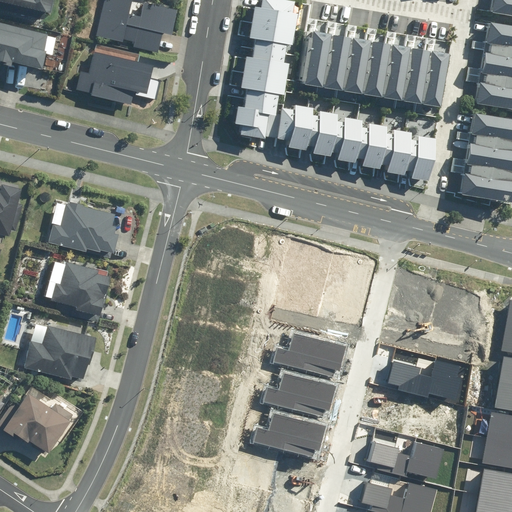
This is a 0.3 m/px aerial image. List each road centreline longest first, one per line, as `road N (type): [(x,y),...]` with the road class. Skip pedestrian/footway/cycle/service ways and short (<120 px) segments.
road 1 (residential): [(73,511),(128,400),(182,168)]
road 2 (residential): [(327,511),(400,228)]
road 3 (tertiary): [(182,168),(400,228)]
road 4 (residential): [(428,232),(463,16)]
road 5 (tertiary): [(0,123),(182,168)]
road 6 (residential): [(182,168),(209,0)]
